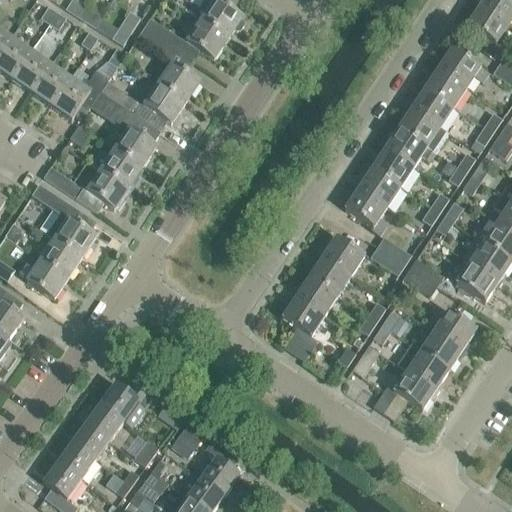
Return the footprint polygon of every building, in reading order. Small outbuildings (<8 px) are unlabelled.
[(240,23),(241,21),(231,14),(238,4),(231,0),(206,0),(193,19),(200,24),(227,42),(233,33),(236,34),(239,34),(243,28),(242,25),(240,23)] [(509,28),(511,23),(511,0),(485,0),(480,8),(509,28)] [(67,14),(72,17),(80,6),(74,2),(67,14)] [(102,20),(80,6),(72,17),(95,31),(102,20)] [(496,47),(509,28),(480,8),(467,28),(496,47)] [(49,27),(56,17),(48,12),(42,23),(49,27)] [(122,48),(138,21),(128,15),(112,42),(122,48)] [(56,17),(49,27),(58,33),(65,23),(56,17)] [(144,28),(142,31),(165,46),(179,56),(187,45),(172,36),(149,21),(144,28)] [(214,63),(227,42),(200,24),(187,45),(200,54),(214,63)] [(171,67),(179,56),(165,46),(142,31),(135,42),(158,57),(171,67)] [(0,57),(6,49),(11,41),(0,33),(0,57)] [(81,48),(82,49),(90,54),(98,43),(89,37),(81,48)] [(11,41),(6,49),(0,57),(0,74),(11,82),(30,54),(11,41)] [(451,53),(438,72),(466,91),(473,81),(481,87),(488,77),(451,53)] [(11,82),(31,96),(50,68),(30,54),(11,82)] [(116,54),(109,66),(117,71),(124,60),(116,54)] [(511,60),(506,57),(499,67),(511,75),(511,60)] [(121,65),(117,71),(117,72),(120,74),(127,73),(129,71),(121,65)] [(171,67),(157,89),(184,107),(199,85),(185,76),(171,67)] [(511,75),(499,67),(493,78),(511,90),(511,75)] [(31,96),(51,109),(70,81),(50,68),(31,96)] [(424,93),(453,112),(466,91),(438,72),(424,93)] [(82,89),(70,81),(51,109),(71,123),(78,111),(86,117),(93,108),(100,97),(107,86),(108,85),(95,77),(89,86),(86,84),(82,89)] [(140,108),(107,86),(100,97),(132,119),(140,108)] [(171,128),(184,107),(157,89),(143,110),(157,118),(171,128)] [(453,112),(424,93),(411,112),(439,131),(453,112)] [(142,172),(156,151),(142,142),(149,131),(132,119),(100,97),(93,108),(115,122),(128,133),(115,153),(142,172)] [(411,112),(398,132),(426,151),(432,155),(445,135),(439,131),(411,112)] [(483,132),(491,137),(501,123),(493,118),(483,132)] [(497,141),(505,147),(511,135),(511,130),(507,127),(497,141)] [(77,129),(68,143),(79,149),(87,136),(77,129)] [(432,155),(426,151),(398,132),(384,152),(413,171),(420,161),(425,165),(432,155)] [(483,149),(491,137),(483,132),(476,144),(483,149)] [(505,147),(497,141),(490,154),(497,159),(505,147)] [(399,192),(413,171),(384,152),(382,155),(380,154),(377,153),(371,162),(372,165),(375,166),(370,173),(399,192)] [(101,174),(100,175),(128,193),(142,172),(115,153),(109,162),(101,155),(92,168),(101,174)] [(466,158),(457,171),(466,177),(475,163),(466,158)] [(480,167),(471,180),(480,186),(489,173),(480,167)] [(114,214),(128,193),(100,175),(87,195),(50,171),(43,180),(94,214),(100,204),(114,214)] [(457,190),(466,177),(457,171),(448,184),(457,190)] [(370,173),(357,193),(386,211),(399,192),(370,173)] [(472,199),(480,186),(471,180),(463,193),(472,199)] [(39,189),(32,199),(60,218),(46,240),(53,245),(81,263),(95,242),(88,237),(95,226),(39,189)] [(510,206),(511,207),(511,195),(507,192),(499,202),(509,208),(510,206)] [(378,223),(386,211),(357,193),(344,213),(371,231),(370,233),(379,239),(386,228),(378,223)] [(438,217),(448,203),(440,198),(430,212),(438,217)] [(496,226),(511,236),(511,207),(510,206),(509,208),(499,202),(492,213),(501,219),(496,226)] [(444,222),(452,227),(462,213),(453,207),(444,222)] [(429,229),(438,217),(430,212),(422,224),(429,229)] [(445,238),(452,227),(444,222),(437,233),(445,238)] [(511,236),(496,226),(488,239),(482,235),(477,243),(510,265),(511,262),(511,236)] [(13,229),(6,241),(15,247),(23,235),(13,229)] [(350,280),(364,259),(335,240),(321,261),(350,280)] [(383,241),(376,251),(404,270),(410,259),(383,241)] [(497,285),(510,265),(477,243),(472,250),(478,254),(469,267),(497,285)] [(68,283),(81,263),(53,245),(40,265),(68,283)] [(404,270),(376,251),(370,261),(397,279),(404,270)] [(337,300),(350,280),(321,261),(308,281),(337,300)] [(416,262),(409,273),(436,291),(443,280),(416,262)] [(0,280),(7,285),(14,275),(0,265),(0,280)] [(55,303),(68,283),(40,265),(27,285),(55,303)] [(483,305),(497,285),(469,267),(456,287),(483,305)] [(436,291),(409,273),(402,282),(430,300),(436,291)] [(323,321),(337,300),(308,281),(294,302),(323,321)] [(16,317),(23,307),(0,290),(0,336),(9,343),(24,323),(16,317)] [(310,341),(323,321),(294,302),(281,321),(297,331),(306,338),(310,341)] [(367,320),(375,326),(385,312),(376,307),(367,320)] [(475,333),(447,314),(433,335),(461,354),(475,333)] [(382,330),(390,335),(398,322),(390,316),(382,330)] [(375,326),(367,320),(359,333),(367,338),(375,326)] [(390,335),(382,330),(373,344),(381,349),(390,335)] [(306,338),(297,331),(283,351),(293,358),(306,338)] [(448,374),(461,354),(433,335),(419,355),(448,374)] [(0,359),(8,349),(6,347),(9,343),(0,336),(0,359)] [(310,341),(306,338),(293,358),(303,365),(316,345),(310,341)] [(434,395),(448,374),(419,355),(419,356),(410,350),(396,370),(405,376),(434,395)] [(347,370),(356,357),(347,351),(338,364),(347,370)] [(368,351),(353,374),(362,381),(378,357),(368,351)] [(322,378),(326,372),(318,367),(314,373),(322,378)] [(421,415),(434,395),(405,376),(392,396),(396,399),(406,405),(421,415)] [(123,395),(114,388),(99,409),(123,426),(137,407),(148,415),(156,405),(130,386),(123,395)] [(372,410),(383,418),(396,399),(392,396),(385,391),(372,410)] [(406,405),(396,399),(383,418),(393,424),(406,405)] [(123,426),(99,409),(85,428),(108,445),(123,426)] [(108,445),(85,428),(71,447),(95,464),(108,445)] [(187,428),(173,448),(188,459),(202,439),(187,428)] [(238,465),(212,445),(204,455),(215,463),(201,483),(224,500),(239,480),(231,474),(238,465)] [(57,467),(80,484),(95,464),(71,447),(57,467)] [(144,453),(135,465),(144,471),(153,459),(144,453)] [(118,481),(131,490),(140,479),(139,479),(144,471),(135,465),(132,462),(118,481)] [(159,465),(151,476),(158,481),(166,470),(159,465)] [(80,484),(57,467),(42,486),(51,492),(44,502),(57,511),(77,511),(78,511),(67,502),(80,484)] [(150,491),(158,481),(151,476),(144,486),(150,491)] [(124,501),(131,490),(118,481),(111,491),(116,495),(124,501)] [(187,502),(201,511),(215,511),(224,500),(201,483),(187,502)] [(138,494),(130,505),(137,511),(146,500),(138,494)] [(201,511),(187,502),(179,511),(201,511)]
